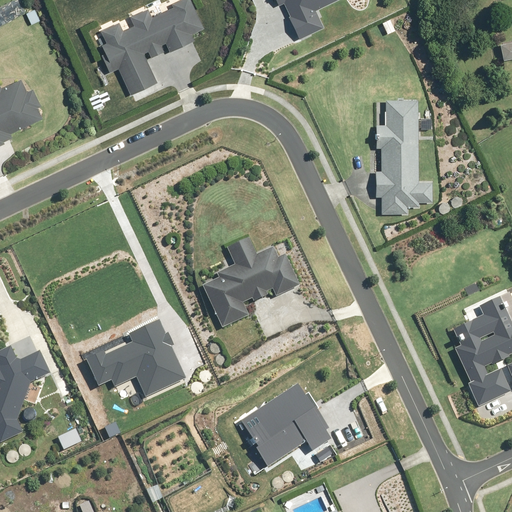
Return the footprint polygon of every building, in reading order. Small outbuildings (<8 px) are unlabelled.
[(117,67),(129,93),(154,82),(141,53),(148,50),(150,56),(161,51),(158,45),(165,42),(169,50),(191,40),(189,35),(202,29),(189,0),(178,0),(169,4),(171,7),(151,16),(147,7),(127,16),(131,25),(121,30),(118,22),(98,31),(103,43),(99,45),(102,52),(99,53),(108,71),(117,67)] [(287,16),(284,17),(296,41),(322,28),(314,10),(335,0),(274,0),(278,6),(282,4),(287,16)] [(390,17),(380,22),(387,36),(397,31),(390,17)] [(511,41),(497,45),(500,60),(511,57),(511,41)] [(0,146),(4,145),(2,142),(11,138),(9,134),(41,119),(36,108),(39,106),(31,89),(24,93),(19,81),(0,89),(0,146)] [(104,105),(100,94),(88,99),(92,110),(104,105)] [(380,197),(380,214),(406,213),(406,208),(418,207),(418,203),(432,203),(432,182),(416,182),(415,101),(385,102),(385,125),(374,125),(375,149),(379,149),(380,171),(374,171),(374,197),(380,197)] [(215,278),(199,286),(219,329),(245,317),(238,303),(251,297),(254,303),(267,297),(265,291),(269,289),(274,299),(301,287),(285,253),(276,257),(271,247),(256,255),(247,237),(224,248),(231,263),(212,272),(215,278)] [(493,336),(480,342),(471,324),(454,333),(461,348),(454,351),(470,383),(466,384),(477,405),(507,390),(499,375),(485,381),(477,364),(511,347),(511,367),(507,370),(511,380),(511,311),(506,314),(499,299),(479,309),(493,336)] [(0,445),(23,434),(15,419),(27,384),(46,373),(36,354),(19,363),(10,346),(0,351),(0,445)] [(70,392),(65,380),(56,383),(62,396),(70,392)] [(291,384),(226,422),(254,469),(297,443),(303,454),(325,441),(291,384)] [(26,458),(27,458),(29,457),(30,457),(31,456),(32,455),(33,454),(33,452),(33,451),(34,450),(33,448),(33,447),(32,446),(32,445),(31,444),(29,443),(28,442),(27,442),(25,442),(24,442),(23,442),(21,443),(20,444),(19,445),(19,446),(18,447),(18,449),(18,450),(18,451),(18,453),(19,454),(20,455),(21,456),(22,457),(23,457),(24,458),(26,458)] [(7,463),(8,464),(10,465),(12,465),(13,465),(14,464),(15,464),(17,463),(17,462),(18,461),(19,459),(19,458),(19,457),(19,456),(18,454),(18,453),(17,452),(16,451),(15,451),(13,450),(12,450),(11,450),(9,450),(8,450),(7,451),(6,452),(5,453),(4,454),(4,455),(4,456),(4,458),(4,459),(4,460),(5,462),(6,463),(7,463)]
